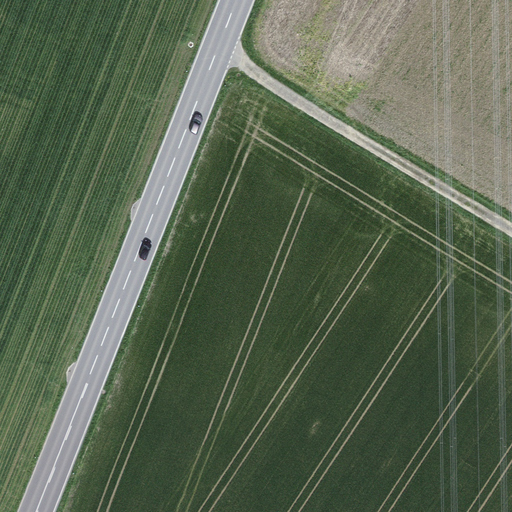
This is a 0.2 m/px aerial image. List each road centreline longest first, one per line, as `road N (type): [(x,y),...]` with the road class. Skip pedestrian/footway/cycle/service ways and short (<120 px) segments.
road 1 (primary): [(236,0),(35,511)]
road 2 (track): [(511,230),(218,45)]
